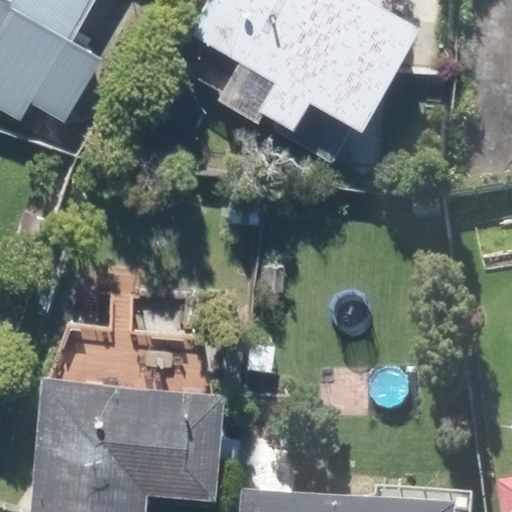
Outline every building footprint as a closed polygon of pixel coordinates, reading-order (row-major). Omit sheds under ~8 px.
[(0,0),(0,10),(70,44),(91,0),(0,0)] [(204,0),(174,57),(277,112),(265,134),(334,170),(421,8),(406,0),(204,0)] [(123,85),(60,44),(13,115),(77,156),(123,85)] [(58,361),(45,360),(36,511),(146,511),(148,481),(220,485),(222,461),(238,462),(240,425),(222,424),(225,377),(205,376),(208,324),(134,319),(137,271),(63,267),(58,361)] [(259,445),(255,511),(392,511),(393,492),(331,489),(331,503),(304,502),(306,447),(259,445)]
